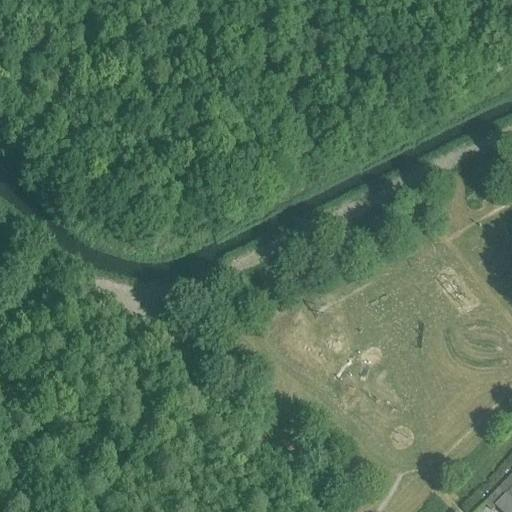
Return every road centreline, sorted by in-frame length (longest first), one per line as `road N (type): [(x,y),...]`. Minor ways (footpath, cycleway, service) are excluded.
road 1 (track): [(511,130),(179,295),(84,288),(46,264),(0,312)]
road 2 (track): [(0,226),(323,511)]
